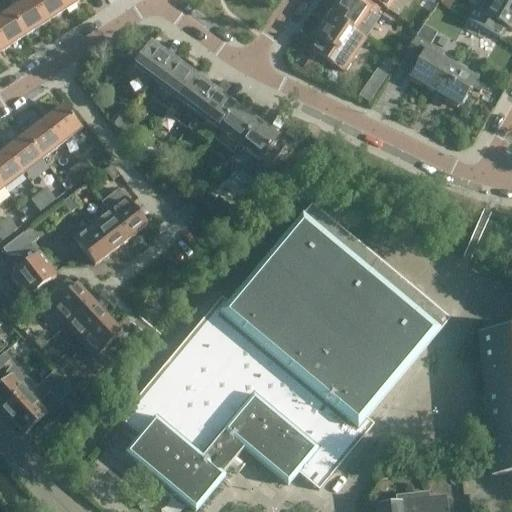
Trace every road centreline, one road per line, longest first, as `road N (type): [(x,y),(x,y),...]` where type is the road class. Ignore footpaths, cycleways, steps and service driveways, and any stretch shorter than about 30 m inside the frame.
road 1 (residential): [(479,176),(250,74)]
road 2 (residential): [(165,237),(52,60)]
road 3 (residential): [(250,74),(134,1)]
